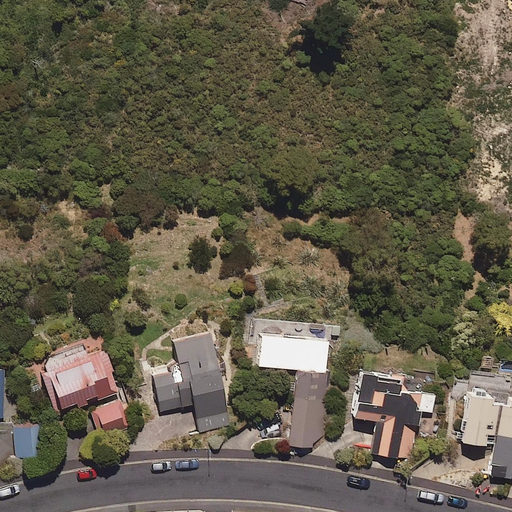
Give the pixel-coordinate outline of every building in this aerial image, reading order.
[(228,424),(206,332),(169,341),(178,378),(150,385),(156,411),(191,402),(198,431),(228,424)] [(286,444),(311,446),(312,439),(320,440),(324,387),(321,387),(324,339),(314,338),(257,334),(255,365),(292,367),(286,444)] [(115,392),(100,342),(36,362),(52,412),(115,392)] [(394,376),(355,371),(350,415),(372,418),(368,452),(410,457),(416,409),(430,411),(432,393),(392,388),(394,376)] [(511,397),(505,397),(504,402),(487,400),(488,394),(482,393),(482,388),(472,387),(472,392),(464,392),(459,441),(491,444),(487,474),(508,476),(511,470),(511,397)] [(121,414),(116,400),(88,409),(93,423),(121,414)] [(39,424),(11,426),(14,458),(42,455),(39,424)]
